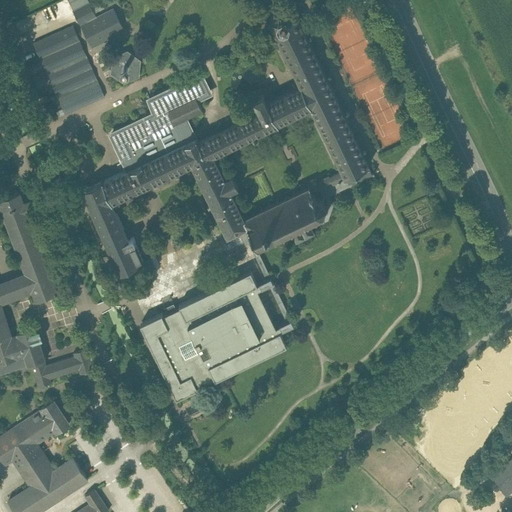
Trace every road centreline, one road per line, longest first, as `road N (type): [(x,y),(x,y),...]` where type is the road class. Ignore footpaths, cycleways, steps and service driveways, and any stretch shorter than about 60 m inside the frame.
road 1 (secondary): [(255,511),(511,297)]
road 2 (unclassified): [(400,0),(502,213),(511,262)]
